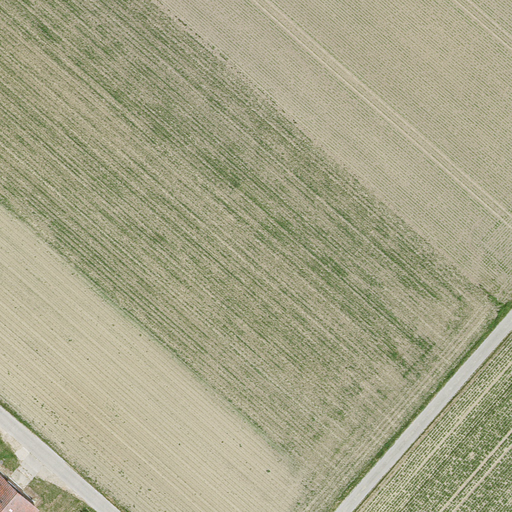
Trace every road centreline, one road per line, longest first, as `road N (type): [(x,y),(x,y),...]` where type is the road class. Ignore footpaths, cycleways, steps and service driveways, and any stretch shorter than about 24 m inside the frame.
road 1 (track): [(348,511),(511,324)]
road 2 (track): [(0,418),(105,511)]
